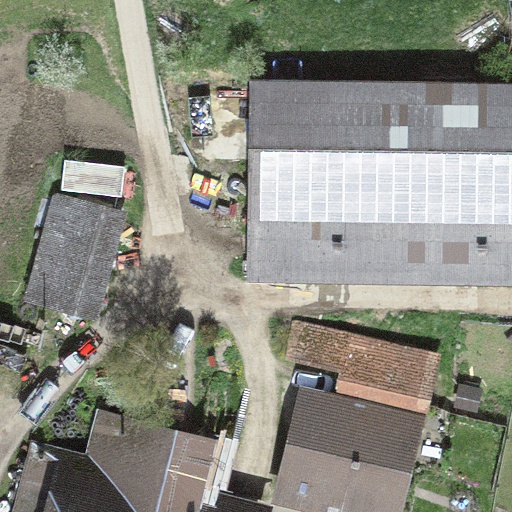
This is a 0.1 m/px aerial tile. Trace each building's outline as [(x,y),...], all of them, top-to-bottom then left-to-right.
[(477,310),(477,279),(511,279),(511,88),(254,86),(253,276),(289,276),(289,307),(477,310)] [(113,213),(60,199),(33,298),(87,312),(113,213)] [(290,354),(345,367),(342,381),(414,396),(423,353),(297,324),(290,354)] [(306,398),(284,489),(376,511),(385,511),(407,423),(306,398)] [(204,511),(203,511),(220,444),(96,416),(86,459),(36,445),(17,511),(204,511)]
